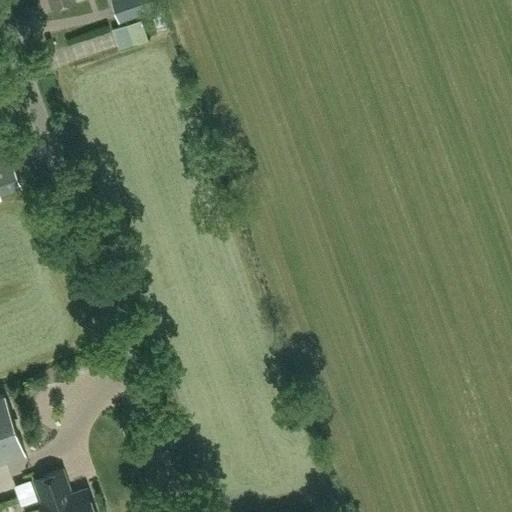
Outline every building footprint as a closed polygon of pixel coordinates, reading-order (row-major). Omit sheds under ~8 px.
[(49,0),(52,8),(74,1),(73,0),(49,0)] [(110,0),(118,23),(163,6),(160,0),(110,0)] [(0,152),(0,193),(21,187),(9,149),(0,152)] [(0,458),(20,452),(0,394),(0,458)] [(62,469),(34,479),(42,502),(38,503),(41,511),(94,511),(87,488),(67,495),(64,487),(68,486),(62,469)]
